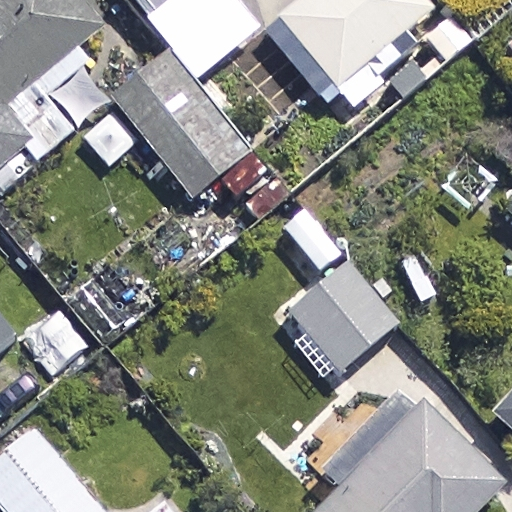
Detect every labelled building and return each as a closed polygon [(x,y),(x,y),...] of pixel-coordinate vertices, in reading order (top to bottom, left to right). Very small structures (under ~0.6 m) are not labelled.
[(0,0),(0,193),(107,108),(65,54),(91,33),(65,0),(0,0)] [(424,18),(409,0),(303,0),(272,26),(329,96),(424,18)] [(239,159),(164,69),(111,113),(185,203),(239,159)] [(511,208),(500,222),(511,232),(511,208)] [(391,329),(341,270),(281,321),(331,380),(391,329)] [(99,273),(69,298),(109,346),(139,321),(99,273)] [(511,389),(482,422),(511,449),(511,389)] [(313,488),(323,498),(308,511),(474,511),(494,493),(410,410),(404,416),(395,406),(313,488)] [(91,511),(26,433),(0,454),(0,511),(91,511)]
